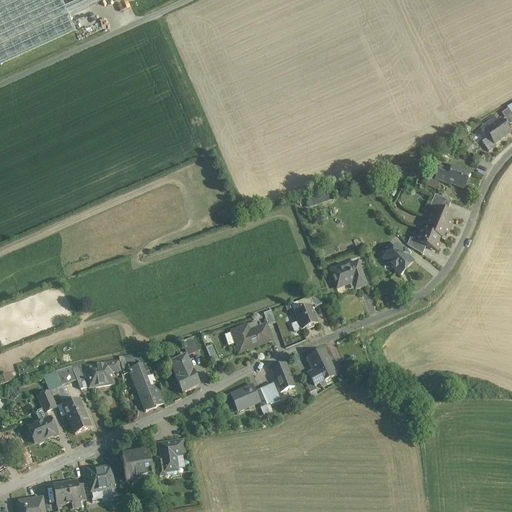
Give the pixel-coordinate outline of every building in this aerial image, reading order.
[(0,0),(0,64),(74,31),(60,0),(0,0)] [(511,122),(511,115),(508,109),(500,114),(508,125),(511,122)] [(496,116),(482,126),(480,128),(480,131),(481,134),(485,140),(481,142),(488,152),(496,147),(494,144),(510,133),(501,120),(499,121),(496,116)] [(437,152),(434,157),(446,163),(449,157),(437,152)] [(380,172),(383,180),(402,173),(399,165),(380,172)] [(469,174),(452,167),(450,172),(445,184),(450,186),(451,184),(463,189),(469,174)] [(450,172),(440,168),(435,179),(445,184),(450,172)] [(422,178),(420,185),(434,190),(437,184),(422,178)] [(451,202),(434,195),(432,202),(448,208),(451,202)] [(448,208),(432,202),(429,208),(432,210),(433,209),(446,214),(448,208)] [(446,214),(433,209),(432,210),(428,221),(449,229),(451,223),(449,222),(451,216),(446,214)] [(449,229),(428,221),(423,232),(439,239),(441,240),(444,235),(446,236),(449,229)] [(439,239),(423,232),(420,231),(416,242),(415,243),(425,247),(436,252),(439,245),(437,244),(439,239)] [(425,247),(415,243),(416,242),(409,239),(406,247),(422,256),(425,247)] [(396,247),(383,260),(399,276),(412,264),(396,247)] [(357,265),(330,274),(336,291),(352,285),(355,291),(365,287),(357,265)] [(318,295),(310,298),(314,309),(322,306),(318,295)] [(310,308),(294,314),(298,323),(292,326),(295,333),(301,331),(301,332),(317,325),(310,308)] [(270,312),(263,315),(267,327),(275,324),(270,312)] [(246,328),(232,334),(239,354),(271,342),(265,327),(255,331),(256,332),(249,335),(246,328)] [(193,340),(180,345),(186,359),(198,354),(193,340)] [(219,362),(213,348),(205,351),(211,365),(219,362)] [(166,351),(159,353),(161,360),(162,362),(169,360),(166,351)] [(324,351),(306,359),(312,372),(307,375),(308,375),(314,388),(314,387),(336,376),(324,351)] [(152,355),(145,358),(148,365),(161,360),(159,353),(152,355)] [(143,357),(118,361),(119,368),(121,367),(123,377),(128,375),(128,374),(130,373),(129,371),(139,367),(139,365),(146,363),(143,357)] [(185,360),(169,367),(175,382),(182,397),(199,389),(192,375),(192,376),(185,360)] [(285,365),(271,371),(280,393),(294,388),(285,365)] [(118,366),(85,371),(89,390),(89,391),(112,386),(110,375),(120,374),(118,366)] [(85,367),(70,370),(76,383),(80,391),(89,390),(85,371),(85,367)] [(149,390),(139,367),(129,371),(130,373),(128,374),(128,375),(129,376),(130,375),(146,414),(156,410),(149,390)] [(70,370),(55,375),(61,389),(76,383),(70,370)] [(343,371),(337,373),(342,383),(348,381),(343,371)] [(55,375),(42,379),(49,394),(61,389),(55,375)] [(314,388),(308,375),(302,378),(309,394),(316,391),(314,387),(314,388)] [(9,376),(2,379),(5,386),(12,383),(9,376)] [(273,385),(260,391),(261,394),(266,407),(267,407),(280,401),(273,385)] [(250,386),(229,396),(238,415),(259,406),(259,407),(260,407),(255,396),(250,386)] [(156,388),(149,390),(156,410),(164,407),(156,388)] [(261,394),(255,396),(260,407),(261,409),(266,407),(261,394)] [(49,395),(38,400),(45,415),(55,410),(49,395)] [(78,402),(62,409),(74,437),(90,430),(78,402)] [(49,421),(42,424),(39,423),(34,425),(33,428),(29,430),(28,432),(32,440),(34,441),(36,445),(39,446),(44,444),(45,441),(52,438),(54,439),(57,437),(49,421)] [(182,445),(160,448),(162,461),(164,475),(165,475),(177,473),(174,459),(184,457),(182,445)] [(147,455),(121,460),(126,488),(136,486),(135,482),(151,479),(152,483),(153,483),(147,455)] [(162,461),(156,462),(159,480),(165,479),(165,475),(164,475),(162,461)] [(110,469),(86,473),(90,495),(111,492),(114,491),(113,487),(110,469)] [(76,484),(53,488),(56,508),(71,506),(80,504),(77,488),(76,484)] [(120,486),(113,487),(114,491),(111,492),(112,499),(122,498),(120,486)] [(83,487),(77,488),(80,504),(86,503),(83,487)] [(44,511),(42,500),(18,504),(19,511),(44,511)]
